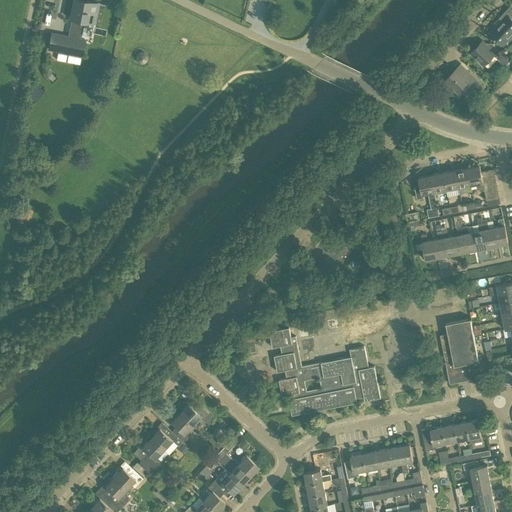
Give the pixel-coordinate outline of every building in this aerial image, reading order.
[(87,0),(73,0),(70,17),(69,17),(72,18),(71,25),(70,25),(68,36),(79,38),(80,33),(81,25),(86,26),(88,16),(94,18),(97,3),(97,2),(87,0)] [(499,49),(502,45),(511,35),(511,18),(507,14),(489,33),(497,40),(493,44),(499,49)] [(82,55),(85,39),(79,38),(68,36),(52,32),(48,48),(82,55)] [(493,43),(485,43),(482,40),(471,53),(484,65),(493,55),(508,68),(511,64),(511,63),(511,61),(499,49),(493,44),(493,43)] [(463,76),(455,69),(445,80),(460,94),(470,83),(478,91),(483,86),(468,71),(463,76)] [(43,89),(38,85),(29,95),(34,99),(43,89)] [(480,164),(467,167),(471,185),(476,183),(478,189),(481,191),(484,190),(484,189),(483,184),(482,182),(483,181),(482,177),(481,171),(480,164)] [(465,192),(472,191),(471,185),(467,167),(455,169),(459,186),(464,185),(465,192)] [(446,189),(459,186),(455,169),(443,172),(446,189)] [(482,177),(495,175),(494,169),(481,171),(482,177)] [(434,191),(446,189),(443,172),(431,174),(434,191)] [(434,191),(431,174),(419,176),(420,185),(414,186),(417,198),(423,197),(422,193),(428,192),(431,208),(427,209),(428,217),(439,215),(434,191)] [(483,184),(496,181),(495,175),(482,177),(483,181),(482,182),(483,184)] [(484,189),(497,187),(496,181),(483,184),(484,189)] [(485,195),(498,192),(497,187),(484,189),(484,190),(485,195)] [(486,201),(499,198),(498,192),(485,195),(486,201)] [(450,207),(451,213),(459,211),(457,202),(453,202),(452,197),(448,198),(450,207)] [(28,221),(31,212),(22,209),(19,219),(28,221)] [(487,247),(483,222),(482,222),(481,217),(476,218),(479,230),(473,231),(477,249),(487,247)] [(494,227),(497,245),(508,243),(503,218),(498,219),(499,226),(494,227)] [(497,245),(494,227),(489,228),(488,221),(483,222),(487,247),(497,245)] [(477,249),(473,231),(468,232),(467,225),(462,226),(467,251),(477,249)] [(456,253),(467,251),(462,226),(457,227),(458,234),(453,235),(456,253)] [(456,253),(453,235),(447,236),(446,229),(441,230),(446,255),(456,253)] [(436,257),(446,255),(441,230),(436,231),(438,238),(433,239),(436,257)] [(436,257),(433,239),(427,240),(426,233),(421,234),(425,259),(436,257)] [(341,261),(347,255),(351,251),(339,240),(336,244),(328,252),(335,259),(336,257),(341,261)] [(498,294),(511,291),(511,281),(497,285),(498,294)] [(500,302),(511,300),(511,291),(498,294),(500,302)] [(502,311),(511,309),(511,300),(500,302),(502,311)] [(364,397),(365,400),(381,397),(374,365),(369,367),(364,345),(360,325),(387,320),(385,308),(343,316),(345,328),(351,356),(302,366),(296,336),(291,337),(289,327),(269,331),(272,347),(283,345),(285,353),(274,355),(277,371),(290,369),(292,376),(279,379),(282,396),(290,394),(291,398),(289,399),(292,415),(357,402),(356,398),(364,397)] [(503,320),(511,318),(511,309),(502,311),(503,320)] [(471,318),(445,323),(445,324),(446,323),(448,333),(440,335),(450,383),(458,382),(457,379),(472,376),(473,379),(482,377),(479,359),(479,360),(470,318),(471,318)] [(511,327),(511,318),(503,320),(505,329),(511,328),(511,327)] [(243,355),(237,356),(235,362),(239,367),(245,365),(247,359),(243,355)] [(179,412),(192,424),(196,419),(208,423),(211,415),(198,404),(194,408),(188,403),(179,412)] [(183,433),(192,424),(179,412),(170,421),(176,427),(171,431),(183,442),(187,437),(183,433)] [(469,438),(470,443),(482,441),(480,433),(485,432),(483,418),(466,422),(469,438)] [(457,440),(469,438),(466,422),(454,424),(457,440)] [(445,443),(457,440),(454,424),(442,426),(445,443)] [(438,444),(445,443),(442,426),(430,429),(432,438),(424,440),(426,450),(436,448),(438,444)] [(183,442),(171,431),(167,435),(159,427),(150,437),(163,449),(172,440),(179,446),(183,442)] [(155,458),(163,449),(150,437),(141,446),(147,452),(143,456),(144,457),(138,462),(151,475),(157,469),(154,466),(159,462),(155,458)] [(220,450),(225,454),(234,444),(230,440),(220,450)] [(398,446),(401,463),(401,462),(403,472),(409,471),(407,461),(413,460),(410,444),(398,446)] [(389,465),(401,463),(398,446),(386,449),(389,465)] [(377,467),(389,465),(386,449),(374,451),(377,467)] [(219,460),(225,454),(220,450),(215,456),(219,460)] [(365,470),(377,467),(374,451),(362,453),(365,470)] [(358,471),(365,470),(362,453),(350,456),(353,470),(347,471),(348,478),(359,476),(358,471)] [(238,464),(250,476),(259,467),(246,455),(238,464)] [(472,480),(489,477),(486,465),(478,466),(477,460),(463,463),(464,470),(470,469),(472,480)] [(241,485),(250,476),(238,464),(229,473),(241,485)] [(113,476),(127,488),(131,484),(134,487),(143,478),(132,467),(127,472),(122,467),(113,476)] [(306,484),(322,481),(332,479),(330,473),(321,475),(320,469),(304,472),(306,484)] [(404,480),(405,485),(422,481),(420,470),(413,472),(414,478),(404,479),(404,480)] [(233,494),(241,485),(229,473),(221,481),(217,477),(212,482),(223,493),(227,489),(233,494)] [(123,492),(127,488),(113,476),(104,485),(113,493),(109,498),(120,508),(130,498),(123,492)] [(475,492),(491,489),(489,477),(472,480),(475,492)] [(376,480),(377,485),(369,486),(369,487),(369,492),(381,489),(380,484),(381,484),(380,479),(376,480)] [(309,496),(325,493),(322,481),(306,484),(309,496)] [(219,497),(223,493),(212,482),(208,486),(212,491),(203,500),(216,511),(225,502),(219,497)] [(406,488),(406,493),(414,492),(415,497),(425,495),(423,485),(406,488)] [(344,502),(349,501),(346,489),(342,490),(341,490),(341,489),(337,490),(339,502),(343,502),(343,501),(344,501),(344,502)] [(477,504),(494,501),(491,489),(475,492),(477,504)] [(171,496),(166,491),(161,496),(166,501),(171,496)] [(311,508),(327,505),(325,493),(309,496),(311,508)] [(116,511),(120,508),(109,498),(104,502),(99,497),(90,506),(95,511),(116,511)] [(215,511),(216,511),(203,500),(196,508),(191,504),(186,509),(189,511),(215,511)] [(478,511),(496,511),(494,501),(477,504),(478,511)] [(410,510),(410,511),(428,511),(427,502),(421,503),(422,507),(410,510)]
